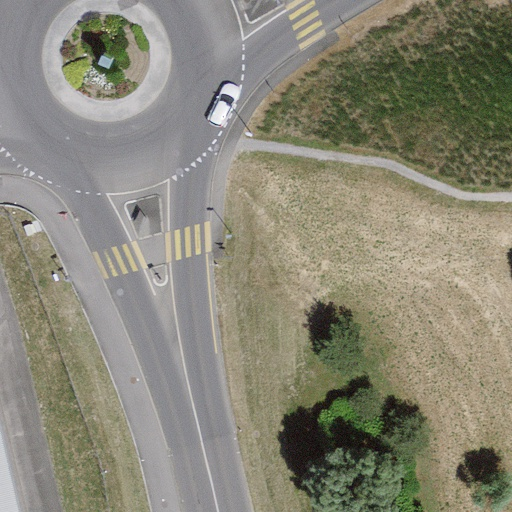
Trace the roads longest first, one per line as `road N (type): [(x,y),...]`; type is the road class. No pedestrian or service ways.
road 1 (tertiary): [(189,386),(180,243),(194,117)]
road 2 (tertiary): [(69,159),(189,386)]
road 3 (unclassified): [(205,96),(333,0)]
road 4 (tertiary): [(69,159),(97,165),(152,154),(194,117)]
road 5 (tertiary): [(189,386),(218,511)]
